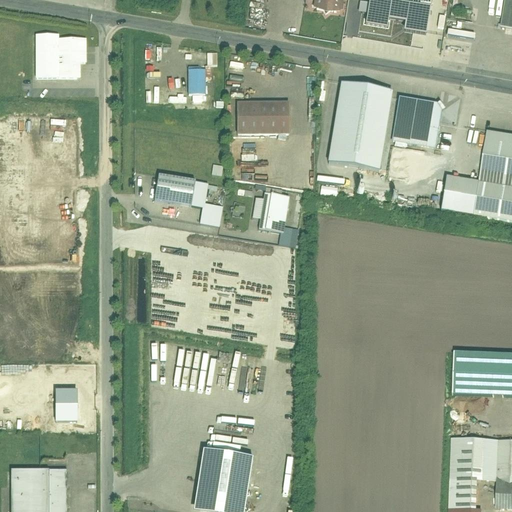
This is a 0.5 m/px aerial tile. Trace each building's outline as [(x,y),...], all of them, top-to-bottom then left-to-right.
[(343,0),(317,0),(315,11),(341,15),(343,0)] [(359,0),(359,6),(368,7),(364,29),(385,33),(386,27),(397,28),(400,10),(429,15),(431,0),(359,0)] [(511,0),(505,0),(501,28),(511,29),(511,0)] [(34,40),(34,83),(78,83),(78,67),(84,67),(84,45),(57,45),(57,40),(34,40)] [(250,102),(249,75),(240,75),(240,102),(250,102)] [(203,76),(187,76),(187,98),(204,98),(203,76)] [(329,94),(331,85),(323,84),(322,93),(329,94)] [(391,96),(342,88),(329,164),(378,173),(383,143),(390,100),(391,96)] [(435,108),(390,100),(383,143),(435,151),(441,116),(435,108)] [(287,110),(236,110),(236,139),(287,139),(287,110)] [(511,139),(489,136),(481,187),(446,181),(441,212),(511,223),(511,139)] [(212,170),(210,179),(220,181),(222,171),(212,170)] [(193,189),(157,182),(153,205),(189,212),(193,189)] [(338,198),(339,190),(322,188),(321,196),(338,198)] [(206,191),(193,189),(189,212),(202,214),(206,191)] [(265,193),(264,199),(279,202),(280,195),(265,193)] [(259,225),(258,234),(280,238),(281,238),(282,233),(287,204),(279,202),(264,199),(263,205),(259,225)] [(251,223),(259,225),(263,205),(255,204),(251,223)] [(296,235),(282,233),(281,238),(280,238),(278,249),(294,251),(296,235)] [(511,361),(454,359),(453,398),(511,399),(511,361)] [(511,444),(452,443),(449,511),(474,511),(475,480),(497,481),(511,481),(511,444)] [(243,511),(251,463),(206,456),(197,509),(213,511),(243,511)] [(65,511),(66,474),(11,474),(10,511),(65,511)] [(511,511),(511,481),(497,481),(496,511),(511,511)]
